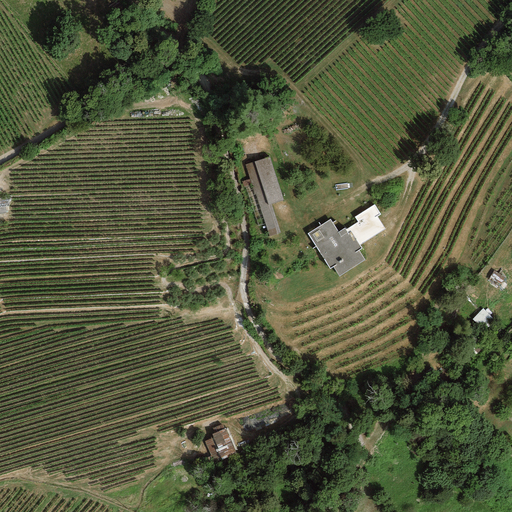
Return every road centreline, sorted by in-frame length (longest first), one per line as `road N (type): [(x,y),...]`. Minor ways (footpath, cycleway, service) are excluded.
road 1 (track): [(331,511),(362,452),(329,389),(272,352),(246,308),(246,237),(203,84),(131,0)]
road 2 (unclassified): [(0,159),(144,75),(173,46)]
